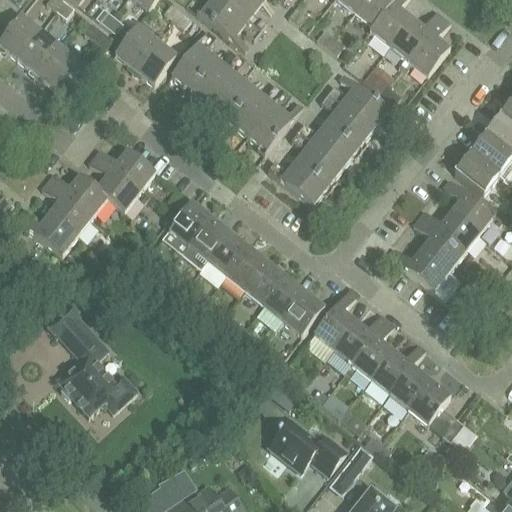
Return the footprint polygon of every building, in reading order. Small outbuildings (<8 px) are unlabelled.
[(56,0),(52,0),(46,8),(56,16),(64,6),(56,0)] [(84,0),(69,0),(68,2),(77,9),(84,0)] [(149,17),(163,0),(131,0),(130,2),(149,17)] [(283,8),(290,0),(216,0),(215,2),(261,37),(267,29),(259,23),(257,25),(248,18),(262,0),(276,0),(275,2),(283,8)] [(337,0),(335,4),(354,19),(368,0),(337,0)] [(395,5),(388,0),(368,0),(354,19),(372,34),(395,5)] [(369,38),(389,54),(412,25),(400,15),(411,0),(399,0),(395,5),(372,34),(369,38)] [(215,2),(200,21),(228,44),(238,31),(246,38),(245,39),(253,46),(261,37),(215,2)] [(74,14),(64,6),(56,16),(66,24),(74,14)] [(171,9),(163,19),(173,27),(181,17),(171,9)] [(296,13),(288,23),(307,39),(315,29),(305,22),(306,20),(296,13)] [(113,22),(104,14),(96,23),(106,31),(113,22)] [(191,25),(181,17),(173,27),(183,35),(191,25)] [(423,34),(412,25),(389,54),(408,68),(444,23),(436,17),(423,34)] [(40,37),(21,22),(0,47),(0,50),(18,65),(40,37)] [(123,30),(113,22),(106,31),(115,39),(123,30)] [(427,84),(450,55),(438,45),(451,29),(444,23),(408,68),(427,84)] [(92,28),(84,39),(94,47),(102,36),(92,28)] [(115,60),(134,76),(157,47),(138,32),(115,60)] [(325,35),(317,45),(326,53),(334,42),(325,35)] [(112,43),(102,36),(94,47),(104,54),(112,43)] [(59,52),(40,37),(18,65),(37,80),(59,52)] [(217,44),(207,37),(171,82),(210,113),(245,67),(237,61),(231,69),(233,71),(227,79),(202,59),(209,51),(210,52),(217,44)] [(344,50),(334,42),(326,53),(336,60),(344,50)] [(177,63),(157,47),(134,76),(154,91),(177,63)] [(78,67),(59,52),(37,80),(56,95),(78,67)] [(75,111),(97,83),(78,67),(56,95),(75,111)] [(254,74),(245,67),(210,113),(247,143),(283,98),(275,91),(268,99),(270,100),(264,109),(239,89),(246,81),(247,82),(254,74)] [(372,74),(363,86),(381,99),(390,88),(372,74)] [(374,136),(388,117),(360,94),(350,107),(341,100),(342,99),(335,93),(329,100),(374,136)] [(247,143),(266,158),(289,130),(277,119),(283,111),(285,112),(291,104),(283,98),(247,143)] [(304,130),(298,138),(343,174),(374,136),(329,100),(321,110),(329,116),(330,114),(339,121),(320,145),(311,138),(313,136),(304,130)] [(511,105),(499,122),(511,132),(511,105)] [(511,132),(499,122),(484,141),(511,163),(511,132)] [(312,213),(343,174),(298,138),(291,147),(299,153),(301,152),(309,158),(290,182),(282,176),(283,174),(275,168),(267,177),(312,213)] [(511,165),(511,163),(484,141),(469,160),(498,183),(511,165)] [(95,163),(140,200),(156,180),(127,158),(117,170),(100,157),(95,163)] [(469,160),(454,180),(483,203),(498,183),(469,160)] [(106,184),(96,195),(96,197),(107,206),(124,220),(140,200),(95,163),(89,170),(106,184)] [(47,189),(93,225),(107,206),(96,197),(96,195),(79,182),(70,194),(53,181),(47,189)] [(459,207),(450,219),(479,241),(494,222),(448,186),(442,194),(459,207)] [(58,208),(48,221),(77,244),(93,225),(47,189),(42,195),(58,208)] [(175,196),(166,207),(176,215),(185,204),(184,203),(175,196)] [(181,260),(210,224),(191,209),(162,245),(181,260)] [(0,235),(12,220),(0,210),(0,235)] [(424,218),(418,225),(464,260),(479,241),(450,219),(440,230),(424,218)] [(16,227),(62,263),(77,244),(48,221),(39,232),(23,219),(16,227)] [(229,239),(210,224),(181,260),(200,275),(206,267),(229,239)] [(429,244),(420,256),(449,279),(464,260),(418,225),(413,232),(429,244)] [(248,254),(229,239),(206,267),(217,275),(211,282),(220,289),(226,282),(248,254)] [(248,254),(226,282),(245,297),(267,269),(248,254)] [(449,279),(420,256),(410,269),(394,256),(388,263),(434,299),(449,279)] [(286,284),(267,269),(245,297),(264,312),(286,284)] [(156,272),(148,281),(158,289),(166,280),(156,272)] [(184,293),(166,280),(158,289),(177,303),(184,293)] [(283,327),(305,299),(286,284),(264,312),(283,327)] [(183,301),(190,306),(200,314),(208,304),(198,296),(197,297),(190,291),(183,301)] [(322,292),(317,302),(332,308),(336,298),(322,292)] [(313,341),(332,356),(355,327),(344,318),(357,302),(349,295),(313,341)] [(324,314),(305,299),(283,327),(302,342),(324,314)] [(477,302),(467,315),(474,320),(484,307),(477,302)] [(208,304),(200,314),(210,322),(218,312),(208,304)] [(82,368),(74,376),(59,390),(59,389),(58,390),(59,392),(59,391),(61,394),(60,397),(68,405),(71,405),(87,422),(88,424),(90,422),(89,422),(104,409),(106,411),(107,410),(105,408),(118,396),(126,405),(125,406),(126,407),(137,397),(122,381),(114,389),(95,369),(108,356),(78,323),(80,322),(70,311),(46,333),(56,344),(58,342),(82,368)] [(351,371),(387,326),(380,321),(368,337),(355,327),(332,356),(351,371)] [(238,345),(246,335),(236,326),(228,336),(238,345)] [(394,332),(387,326),(351,371),(370,386),(393,357),(381,348),(394,332)] [(246,335),(238,345),(248,352),(255,342),(246,335)] [(265,350),(257,360),(266,367),(276,375),(284,365),(265,350)] [(412,372),(426,356),(418,350),(405,367),(393,357),(370,386),(389,401),(412,372)] [(289,370),(283,378),(284,381),(297,391),(300,387),(293,381),(297,376),(289,370)] [(431,387),(412,372),(389,401),(408,416),(431,387)] [(272,387),(263,398),(288,417),(297,406),(272,387)] [(431,387),(408,416),(428,431),(450,402),(431,387)] [(327,402),(320,410),(328,416),(335,407),(328,401),(327,402)] [(345,429),(353,420),(347,415),(339,424),(345,429)] [(463,429),(456,423),(443,440),(450,445),(463,429)] [(321,451),(291,427),(281,439),(279,438),(277,441),(278,443),(269,455),(300,480),(309,468),(327,482),(346,459),(327,444),(321,451)] [(373,460),(381,450),(371,442),(363,452),(373,460)] [(391,458),(381,450),(373,460),(383,468),(391,458)] [(343,476),(354,484),(371,463),(360,454),(343,476)] [(247,470),(236,479),(243,489),(255,480),(247,470)] [(239,511),(233,502),(220,511),(214,503),(208,494),(190,506),(186,501),(195,495),(184,478),(161,493),(161,492),(160,493),(172,511),(174,509),(175,511),(239,511)] [(436,485),(422,483),(421,496),(434,497),(436,485)] [(511,511),(511,483),(502,495),(511,502),(511,504),(506,511),(511,511)] [(389,511),(381,506),(387,498),(376,489),(370,496),(369,497),(369,498),(361,508),(357,511),(389,511)] [(483,511),(482,511),(483,510),(475,503),(469,511),(470,511),(483,511)]
